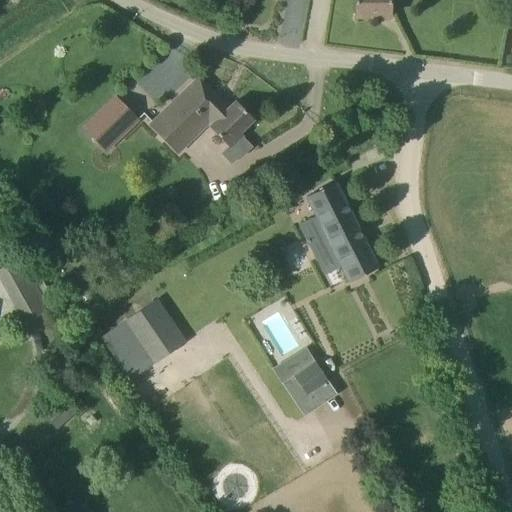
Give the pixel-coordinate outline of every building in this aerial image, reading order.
[(355,0),(355,18),(389,17),(389,0),(355,0)] [(251,147),(241,137),(242,136),(240,134),(253,121),(235,102),(228,108),(199,77),(150,125),(176,152),(207,121),(211,125),(210,126),(229,147),(222,154),(231,163),(237,157),(239,159),(251,147)] [(138,122),(116,99),(84,129),(107,152),(138,122)] [(378,268),(363,239),(335,183),(306,197),(315,216),(301,223),(324,270),(334,264),(333,261),(337,259),(349,282),(378,268)] [(302,196),(287,202),(295,220),(310,214),(302,196)] [(0,268),(0,282),(24,326),(50,312),(47,307),(55,302),(30,257),(22,261),(20,258),(0,268)] [(131,358),(141,351),(151,365),(186,341),(157,299),(112,330),(131,358)] [(339,397),(327,380),(314,360),(281,383),(294,403),(306,395),(318,412),(339,397)] [(78,411),(64,395),(42,414),(56,430),(78,411)]
